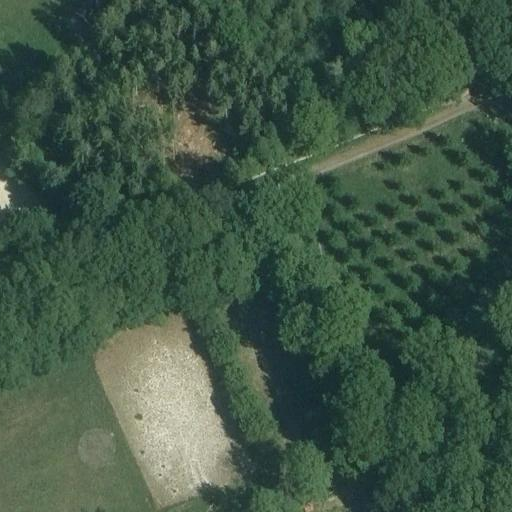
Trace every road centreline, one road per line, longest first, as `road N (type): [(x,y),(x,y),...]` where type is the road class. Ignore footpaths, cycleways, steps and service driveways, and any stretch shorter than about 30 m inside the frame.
road 1 (track): [(499,98),(0,301)]
road 2 (track): [(511,116),(430,0)]
